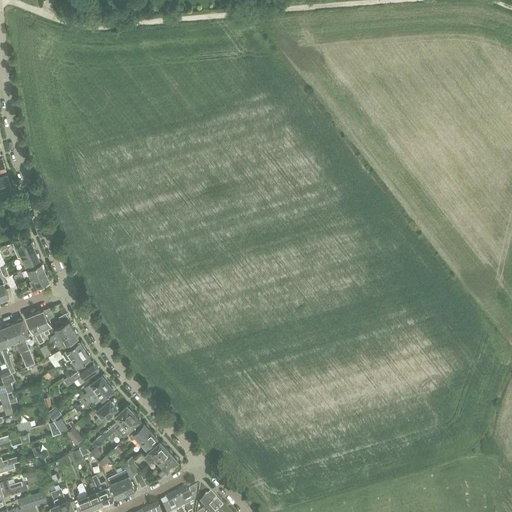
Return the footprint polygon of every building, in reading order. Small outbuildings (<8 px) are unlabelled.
[(6,175),(0,176),(0,197),(1,197),(0,192),(0,189),(10,186),(6,175)] [(25,238),(13,242),(15,247),(16,247),(17,249),(16,250),(19,257),(35,250),(33,247),(34,245),(33,243),(31,243),(30,241),(26,242),(25,238)] [(36,253),(35,250),(19,257),(22,264),(24,263),(25,265),(39,259),(38,258),(39,256),(38,254),(36,253)] [(0,268),(3,275),(5,276),(9,275),(4,263),(2,264),(0,265),(0,268)] [(44,267),(43,264),(41,264),(40,263),(26,269),(27,272),(26,273),(29,279),(44,272),(43,269),(44,267)] [(46,275),(44,272),(29,279),(30,283),(28,284),(30,289),(49,281),(48,280),(49,278),(48,275),(46,275)] [(0,299),(2,299),(3,299),(6,299),(6,297),(8,296),(2,282),(0,282),(0,299)] [(9,288),(12,296),(19,293),(16,285),(9,288)] [(44,309),(34,313),(42,329),(45,334),(50,332),(47,327),(52,324),(44,309)] [(62,321),(68,318),(66,312),(59,316),(62,321)] [(34,313),(26,317),(40,343),(44,341),(39,331),(42,329),(34,313)] [(14,322),(25,350),(30,365),(35,363),(24,337),(29,335),(23,319),(22,319),(21,318),(17,320),(17,321),(14,322)] [(55,328),(60,337),(74,328),(69,320),(55,328)] [(5,326),(8,334),(11,342),(16,340),(26,367),(30,365),(25,350),(14,322),(10,324),(10,323),(6,324),(6,326),(5,326)] [(9,343),(11,342),(8,334),(5,326),(2,327),(1,326),(0,326),(0,345),(5,358),(6,361),(8,365),(12,363),(5,344),(9,343)] [(58,342),(56,343),(59,348),(79,336),(74,328),(60,337),(56,339),(58,342)] [(85,346),(82,341),(80,342),(79,340),(66,349),(62,352),(64,356),(58,360),(61,364),(85,349),(83,346),(85,346)] [(43,352),(49,349),(47,344),(40,347),(43,352)] [(52,353),(49,349),(43,352),(45,357),(52,353)] [(87,352),(85,349),(61,364),(64,369),(71,365),(73,369),(77,366),(90,357),(89,356),(91,355),(88,351),(87,352)] [(68,385),(73,381),(78,378),(82,383),(87,379),(86,379),(99,369),(98,368),(99,367),(97,364),(96,364),(93,360),(70,376),(69,375),(64,379),(68,385)] [(11,373),(8,367),(0,370),(0,375),(1,377),(11,373)] [(7,390),(8,392),(12,391),(14,390),(11,381),(15,380),(13,372),(2,377),(4,383),(5,385),(7,390)] [(78,398),(81,402),(108,381),(106,378),(107,378),(104,373),(103,374),(102,373),(91,383),(93,386),(78,398)] [(111,384),(108,381),(81,402),(79,404),(83,408),(100,395),(103,398),(115,389),(114,388),(115,387),(112,384),(111,384)] [(12,391),(8,392),(8,395),(10,401),(10,403),(18,401),(16,395),(13,395),(12,391)] [(98,424),(118,407),(115,403),(115,401),(112,398),(111,399),(110,398),(97,409),(101,415),(95,420),(98,424)] [(10,401),(3,403),(6,414),(13,413),(10,403),(10,401)] [(90,444),(94,448),(101,442),(108,436),(135,412),(132,409),(132,408),(130,405),(128,405),(128,404),(115,416),(119,419),(106,431),(105,430),(97,438),(90,444)] [(51,408),(47,412),(53,420),(55,418),(57,416),(51,408)] [(135,412),(108,436),(112,439),(119,432),(123,436),(129,430),(141,419),(140,418),(141,417),(138,414),(137,414),(135,412)] [(30,420),(17,423),(19,430),(32,427),(30,420)] [(132,439),(135,437),(138,441),(151,430),(149,427),(149,425),(147,423),(146,424),(144,422),(133,432),(129,436),(132,439)] [(66,423),(59,428),(62,432),(69,429),(66,423)] [(153,432),(151,430),(138,441),(143,447),(145,446),(146,447),(158,437),(157,436),(157,434),(155,432),(153,432)] [(82,439),(76,432),(70,437),(76,444),(82,439)] [(28,433),(21,435),(23,443),(30,441),(28,433)] [(144,454),(151,461),(153,458),(166,447),(166,446),(165,444),(163,441),(161,441),(160,440),(144,454)] [(94,448),(91,451),(97,457),(102,451),(98,447),(102,444),(101,442),(94,448)] [(168,448),(166,447),(153,458),(158,464),(160,463),(161,463),(173,454),(172,453),(172,451),(169,448),(168,448)] [(59,458),(61,464),(71,460),(68,453),(59,458)] [(44,454),(35,457),(38,466),(46,463),(44,454)] [(107,454),(99,461),(101,465),(110,460),(107,454)] [(174,455),(173,454),(161,463),(165,467),(159,473),(162,476),(179,460),(178,459),(178,458),(176,455),(174,455)] [(102,467),(101,465),(99,461),(94,455),(89,457),(94,470),(102,467)] [(129,464),(128,464),(129,465),(134,461),(136,459),(132,455),(128,459),(129,460),(127,461),(129,464)] [(0,456),(0,466),(7,465),(14,463),(21,461),(19,456),(3,461),(2,456),(0,456)] [(134,461),(129,465),(130,466),(133,473),(140,468),(134,461)] [(0,471),(15,467),(14,463),(7,465),(0,466),(0,471)] [(130,466),(129,465),(128,464),(123,467),(124,469),(117,473),(119,477),(127,493),(130,491),(131,492),(134,491),(134,490),(136,489),(130,476),(134,475),(133,473),(130,466)] [(30,471),(33,481),(39,480),(36,469),(30,471)] [(140,472),(134,475),(138,483),(139,482),(144,478),(140,472)] [(94,481),(104,503),(107,501),(109,502),(111,501),(112,499),(113,499),(108,486),(107,486),(105,480),(100,482),(95,473),(91,475),(92,477),(94,481)] [(119,477),(117,473),(108,477),(111,483),(118,497),(119,496),(121,497),(123,496),(124,494),(127,493),(119,477)] [(139,482),(140,482),(142,487),(147,485),(145,479),(144,478),(139,482)] [(0,491),(23,485),(22,481),(9,484),(8,479),(0,481),(0,491)] [(101,504),(104,503),(94,481),(90,483),(94,492),(88,494),(93,507),(96,506),(98,507),(100,506),(101,504)] [(93,507),(88,494),(82,482),(80,483),(77,486),(82,497),(78,498),(84,511),(85,511),(87,511),(89,511),(90,509),(93,507)] [(0,502),(6,501),(4,496),(28,488),(27,484),(23,485),(0,491),(0,502)] [(66,501),(61,487),(57,489),(64,511),(75,511),(71,499),(66,501)] [(64,511),(57,489),(51,491),(56,504),(52,506),(54,511),(64,511)] [(19,507),(8,511),(7,507),(0,509),(0,511),(25,511),(28,511),(37,509),(36,505),(47,501),(44,490),(18,498),(21,508),(19,508),(19,507)] [(186,490),(177,495),(185,509),(187,511),(191,511),(190,509),(189,507),(190,506),(194,504),(186,490)] [(202,510),(199,511),(208,511),(219,502),(212,495),(209,498),(206,494),(200,500),(203,503),(200,505),(204,509),(202,510)] [(177,495),(169,500),(175,511),(181,511),(185,509),(177,495)] [(175,511),(169,500),(160,505),(164,511),(175,511)] [(222,511),(226,510),(219,502),(208,511),(222,511)]
